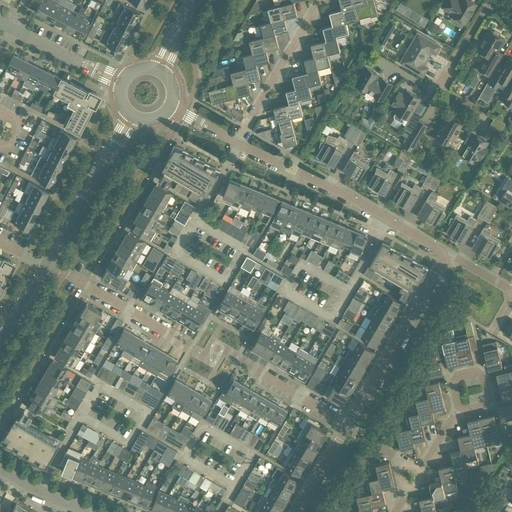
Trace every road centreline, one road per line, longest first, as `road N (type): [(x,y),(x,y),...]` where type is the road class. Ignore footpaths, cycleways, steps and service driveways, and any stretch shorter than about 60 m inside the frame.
road 1 (residential): [(447,254),(238,144)]
road 2 (residential): [(347,425),(447,254)]
road 3 (tertiary): [(47,264),(134,114)]
road 4 (residential): [(191,347),(47,264)]
road 5 (residential): [(238,144),(320,0)]
road 6 (residential): [(124,83),(14,30)]
road 7 (residential): [(347,425),(244,362)]
